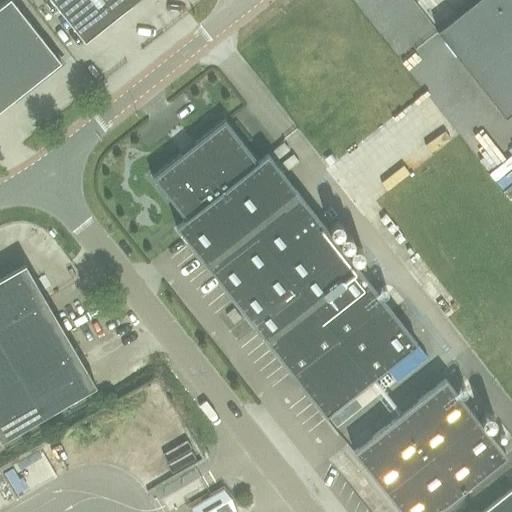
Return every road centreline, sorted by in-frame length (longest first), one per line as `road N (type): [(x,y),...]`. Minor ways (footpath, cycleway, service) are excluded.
road 1 (unclassified): [(311,511),(40,168)]
road 2 (unclassified): [(254,0),(40,168)]
